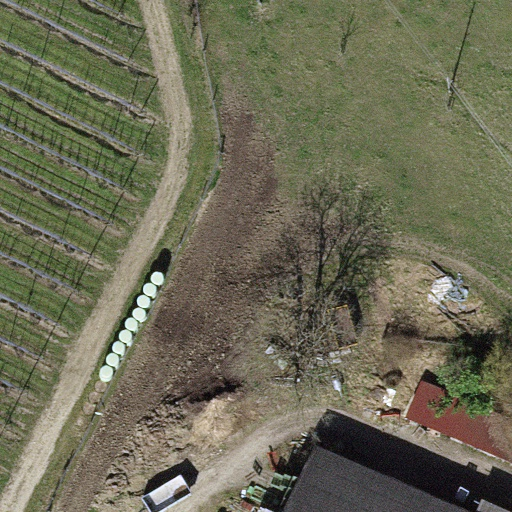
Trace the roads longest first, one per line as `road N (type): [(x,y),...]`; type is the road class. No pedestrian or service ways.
road 1 (track): [(27,511),(187,177)]
road 2 (track): [(194,511),(290,429),(347,425),(511,495)]
